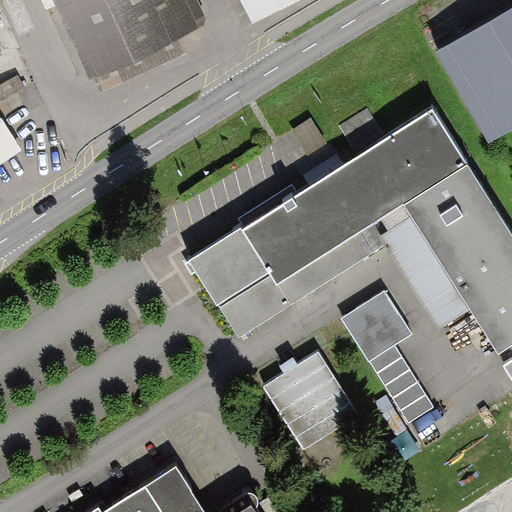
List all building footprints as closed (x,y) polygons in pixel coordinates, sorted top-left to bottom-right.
[(195,0),(62,0),(103,86),(182,49),(173,31),(203,17),(195,0)] [(511,0),(439,42),(493,133),(511,122),(511,0)] [(511,366),(511,223),(436,100),(189,252),(237,329),(390,234),(441,316),(469,299),(498,346),(511,338),(511,339),(511,353),(506,357),(511,366)] [(295,125),(309,149),(328,137),(314,114),(295,125)] [(0,160),(21,148),(0,115),(0,160)] [(406,418),(430,404),(390,338),(408,328),(383,287),(342,312),(406,418)] [(321,352),(265,387),(301,445),(358,410),(321,352)] [(256,511),(254,509),(257,506),(258,501),(257,497),(253,494),(249,493),(245,494),(217,511),(204,511),(176,466),(106,511),(102,511),(101,510),(99,507),(91,511),(256,511)]
